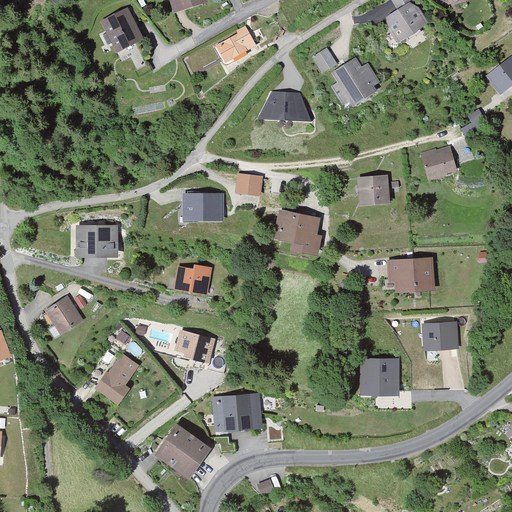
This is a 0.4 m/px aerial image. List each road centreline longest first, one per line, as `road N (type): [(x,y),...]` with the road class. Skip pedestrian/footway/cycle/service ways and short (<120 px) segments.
road 1 (tertiary): [(206,511),(219,485),(244,467),(408,448),(460,423),(511,383)]
road 2 (residential): [(0,257),(37,362),(174,511)]
road 3 (residential): [(193,155),(256,167),(307,165),(438,136)]
road 4 (residential): [(365,0),(288,47),(193,155)]
road 5 (residential): [(193,155),(148,190),(0,226)]
road 6 (residential): [(158,62),(273,0)]
